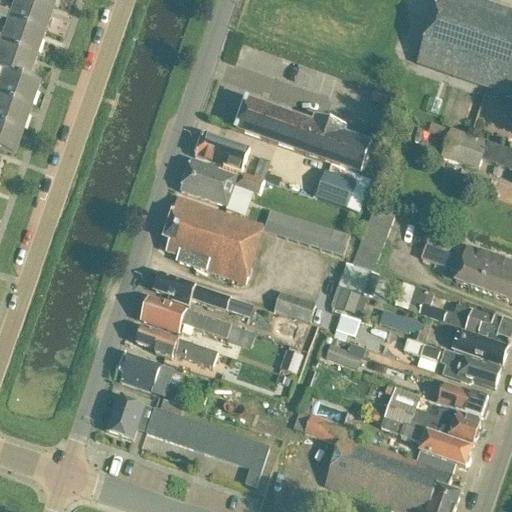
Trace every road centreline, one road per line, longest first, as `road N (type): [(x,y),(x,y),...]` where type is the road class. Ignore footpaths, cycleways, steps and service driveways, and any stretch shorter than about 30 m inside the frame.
road 1 (residential): [(65,479),(228,0)]
road 2 (residential): [(0,357),(124,0)]
